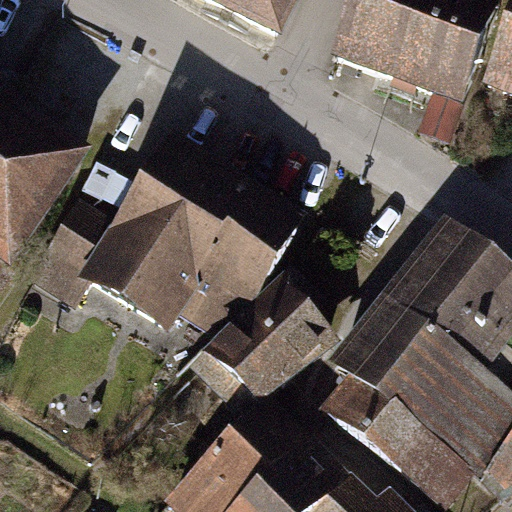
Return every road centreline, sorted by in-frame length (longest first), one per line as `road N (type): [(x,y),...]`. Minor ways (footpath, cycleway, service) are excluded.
road 1 (residential): [(511,256),(276,107)]
road 2 (residential): [(276,107),(77,0)]
